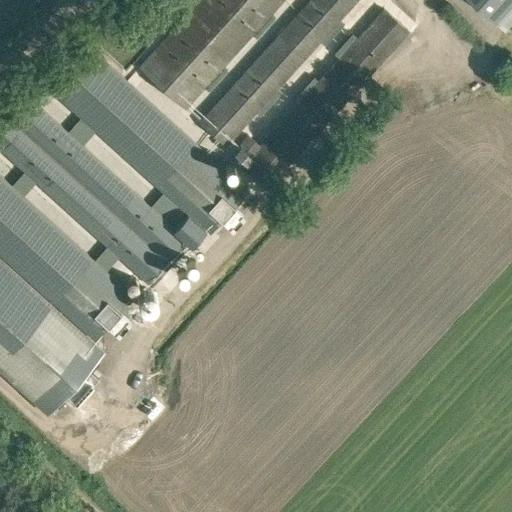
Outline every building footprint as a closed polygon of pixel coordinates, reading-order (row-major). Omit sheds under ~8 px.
[(186,108),(284,0),(196,0),(138,65),(186,108)] [(225,145),(357,0),(307,0),(198,120),(225,145)] [(511,0),(472,0),(496,22),(511,4),(511,0)] [(266,190),(410,30),(384,7),(260,143),(248,133),(240,142),(234,150),(245,160),(241,165),(266,190)] [(209,233),(249,190),(91,46),(50,91),(186,214),(174,227),(30,96),(0,129),(0,149),(151,286),(189,244),(191,245),(205,229),(209,233)] [(442,94),(457,90),(453,74),(438,78),(442,94)] [(0,254),(95,340),(135,295),(0,172),(0,254)] [(0,370),(46,412),(102,351),(0,258),(0,370)] [(157,288),(142,304),(158,319),(173,303),(157,288)]
